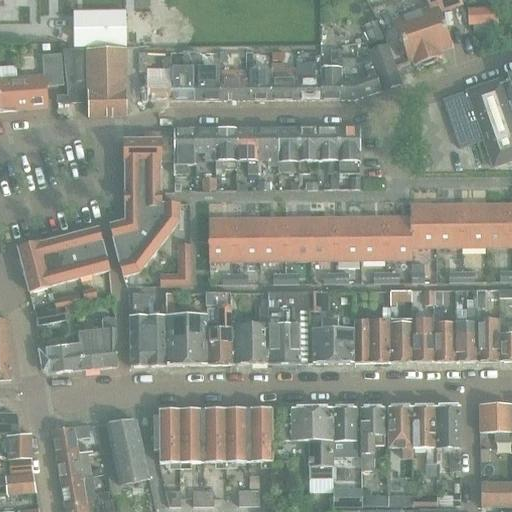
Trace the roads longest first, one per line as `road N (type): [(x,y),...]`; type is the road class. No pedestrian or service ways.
road 1 (residential): [(34,400),(470,387)]
road 2 (residential): [(105,128),(160,118),(369,113),(511,66)]
road 3 (residential): [(0,216),(105,187),(112,180),(105,128)]
road 4 (residential): [(473,511),(470,387)]
road 5 (residential): [(34,400),(24,338),(0,285)]
